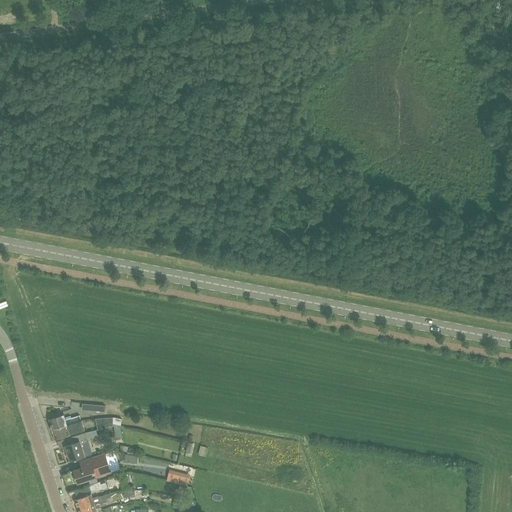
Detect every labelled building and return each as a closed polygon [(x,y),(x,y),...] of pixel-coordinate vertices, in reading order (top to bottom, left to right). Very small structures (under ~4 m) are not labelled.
[(48,419),(51,429),(81,419),(79,415),(65,419),(63,414),(48,419)] [(79,431),(77,427),(82,425),(81,419),(51,429),(55,439),(79,431)] [(69,444),(65,445),(67,451),(70,460),(74,459),(74,460),(77,460),(76,458),(91,454),(87,442),(86,439),(84,432),(67,438),(69,444)] [(85,467),(81,468),(73,471),(77,483),(96,477),(110,472),(104,453),(82,460),(85,467)] [(187,486),(189,477),(172,473),(173,470),(170,470),(167,481),(187,486)] [(131,481),(130,478),(129,473),(123,475),(124,480),(125,483),(131,481)] [(90,491),(107,486),(105,482),(100,484),(100,481),(88,485),(90,491)] [(94,504),(100,501),(109,499),(108,498),(117,493),(116,491),(104,495),(92,499),(91,494),(75,499),(78,509),(94,504)] [(184,509),(187,499),(175,496),(173,508),(184,511),(184,509)] [(111,506),(109,499),(100,501),(104,511),(109,509),(108,507),(111,506)]
